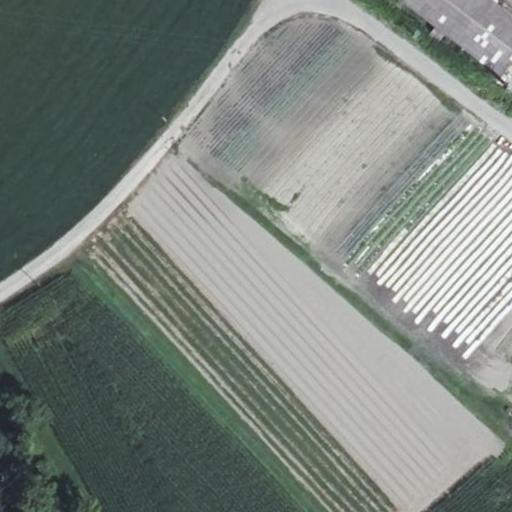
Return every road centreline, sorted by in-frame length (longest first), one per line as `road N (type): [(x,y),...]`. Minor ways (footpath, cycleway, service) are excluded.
road 1 (unclassified): [(0,293),(79,233),(248,34),(297,2),(339,6),(511,135)]
road 2 (track): [(0,369),(86,511)]
